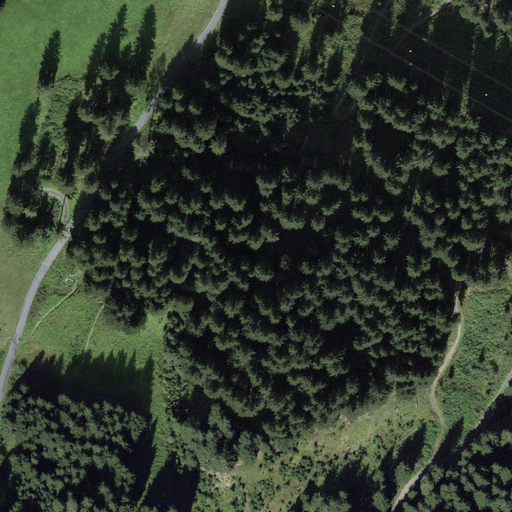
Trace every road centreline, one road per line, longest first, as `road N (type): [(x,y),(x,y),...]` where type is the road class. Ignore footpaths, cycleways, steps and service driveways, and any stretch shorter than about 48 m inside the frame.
road 1 (track): [(224,0),(38,279),(0,390)]
road 2 (track): [(511,374),(459,450),(382,511)]
